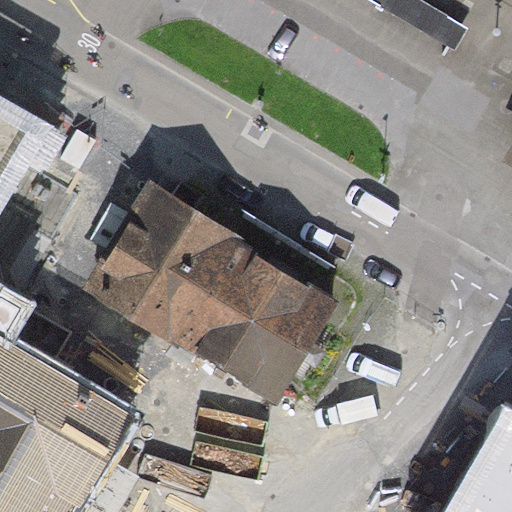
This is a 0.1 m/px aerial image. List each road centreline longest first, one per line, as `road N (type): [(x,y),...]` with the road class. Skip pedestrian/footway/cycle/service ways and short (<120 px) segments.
road 1 (tertiary): [(0,10),(489,297)]
road 2 (residential): [(489,297),(305,511)]
